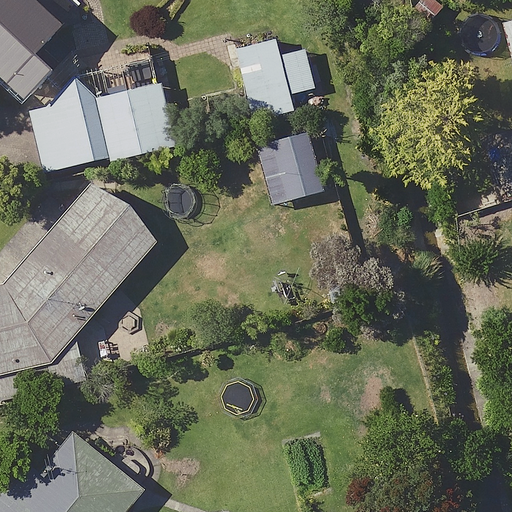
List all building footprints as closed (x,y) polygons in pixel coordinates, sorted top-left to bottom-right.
[(82,44),(34,0),(0,0),(0,73),(28,100),(82,44)] [(270,0),(228,0),(231,16),(272,10),(270,0)] [(276,37),(240,44),(259,128),(294,120),(276,37)] [(181,156),(171,96),(41,117),(51,177),(181,156)] [(316,201),(301,151),(266,162),(281,211),(316,201)] [(176,248),(105,186),(7,297),(0,298),(0,414),(92,400),(84,353),(176,248)] [(77,511),(32,476),(3,511),(77,511)]
